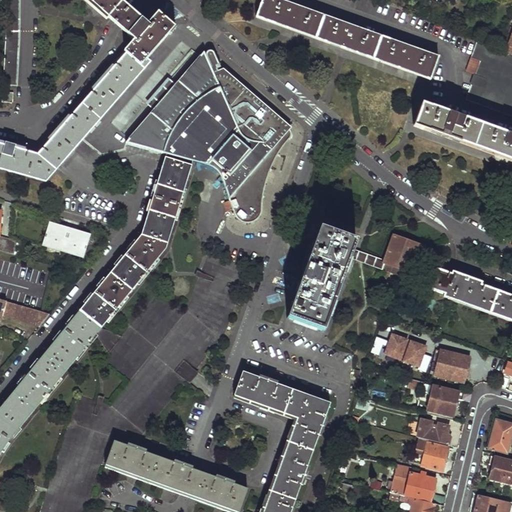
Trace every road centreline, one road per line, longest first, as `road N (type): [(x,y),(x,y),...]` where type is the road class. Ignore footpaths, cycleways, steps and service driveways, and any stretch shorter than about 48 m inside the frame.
road 1 (residential): [(0,393),(130,234),(0,195)]
road 2 (residential): [(310,0),(439,45),(456,101),(511,124)]
road 3 (residential): [(323,125),(238,350)]
road 4 (residential): [(511,253),(457,226),(323,125)]
road 5 (residential): [(323,125),(176,0)]
road 6 (residential): [(0,122),(40,119),(56,107),(108,48),(133,0)]
road 7 (residential): [(238,350),(177,511)]
road 8 (residential): [(456,511),(478,417),(490,404),(511,405)]
road 9 (residential): [(301,511),(341,394)]
